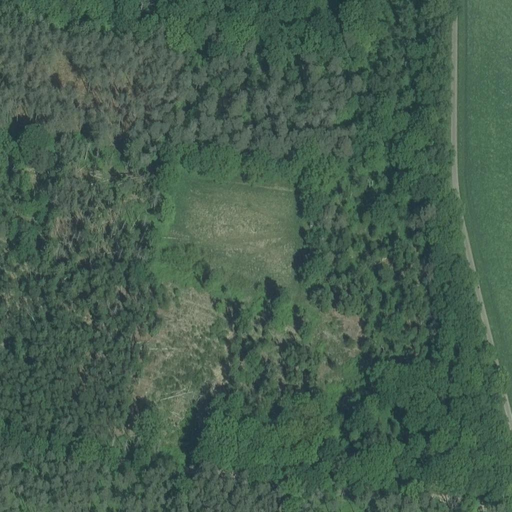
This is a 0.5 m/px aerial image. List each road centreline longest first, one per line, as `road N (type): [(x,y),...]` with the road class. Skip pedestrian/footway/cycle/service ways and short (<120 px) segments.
road 1 (track): [(0,449),(511,508)]
road 2 (unclassified): [(453,0),(453,189),(511,414)]
